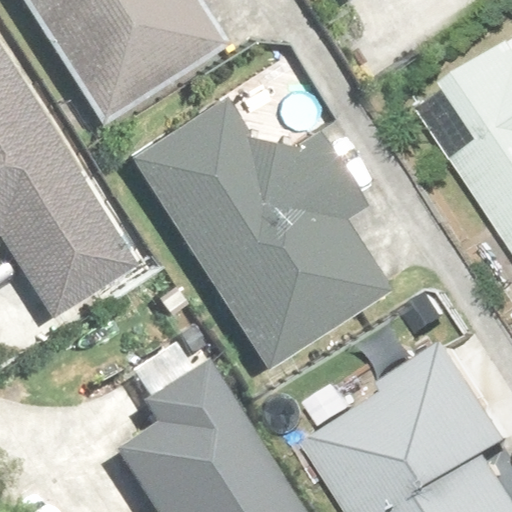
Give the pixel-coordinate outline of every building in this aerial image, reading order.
[(17,0),(99,127),(220,49),(188,0),(17,0)] [(136,271),(0,49),(0,242),(50,324),(136,271)] [(511,61),(461,94),(494,146),(464,165),(511,238),(511,61)] [(264,170),(224,108),(133,166),(263,373),(384,297),(335,221),(357,207),(313,139),(264,170)] [(511,444),(452,351),(387,392),(394,403),(319,451),(357,511),(511,511),(511,489),(491,457),(511,444)] [(290,511),(206,374),(145,412),(160,435),(116,462),(146,511),(290,511)]
